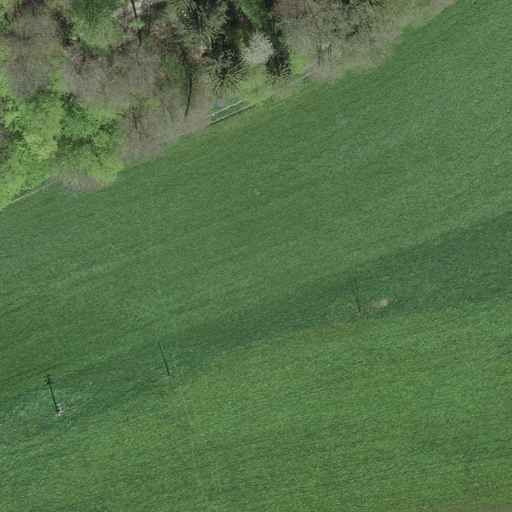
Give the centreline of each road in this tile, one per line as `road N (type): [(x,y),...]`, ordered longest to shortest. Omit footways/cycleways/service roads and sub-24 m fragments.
road 1 (track): [(0,199),(237,107),(409,0)]
road 2 (track): [(0,76),(154,0)]
